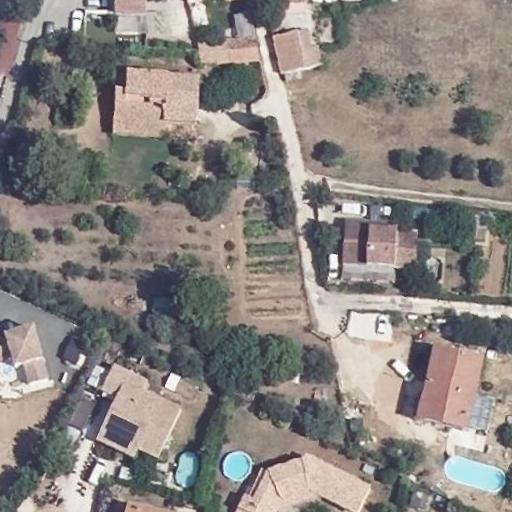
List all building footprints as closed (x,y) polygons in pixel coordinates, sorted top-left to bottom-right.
[(145,16),(144,0),(84,0),(84,13),(101,14),(116,15),(145,16)] [(279,15),(303,14),(303,4),(279,4),(279,15)] [(100,29),(101,14),(84,13),(82,36),(89,36),(90,29),(100,29)] [(18,20),(0,15),(0,73),(5,75),(18,20)] [(116,15),(115,32),(145,33),(145,16),(116,15)] [(249,15),(235,18),(240,38),(253,36),(249,15)] [(310,49),(306,31),(271,39),(279,74),(320,66),(316,48),(310,49)] [(253,36),(240,38),(221,42),(223,50),(228,50),(256,47),(253,36)] [(199,52),(223,50),(221,42),(196,46),(197,52),(198,52),(199,52)] [(261,62),(258,47),(256,47),(228,50),(223,50),(199,52),(199,64),(261,62)] [(127,75),(117,74),(116,90),(126,90),(127,75)] [(127,75),(126,90),(116,90),(114,126),(149,128),(150,121),(165,122),(195,124),(197,79),(127,75)] [(149,128),(114,126),(114,134),(164,137),(165,122),(150,121),(149,128)] [(480,237),(482,217),(464,215),(462,235),(480,237)] [(368,224),(343,222),(341,265),(365,266),(392,268),(412,269),(415,234),(395,233),(395,231),(395,225),(382,224),(382,231),(368,230),(368,224)] [(0,367),(22,360),(35,391),(52,384),(32,333),(0,345),(0,367)] [(417,419),(465,430),(482,362),(434,351),(417,419)] [(15,373),(24,395),(35,391),(22,360),(0,367),(0,389),(1,389),(4,376),(15,373)] [(101,391),(116,399),(96,441),(133,459),(137,450),(157,460),(181,410),(143,392),(148,383),(113,366),(101,391)] [(243,480),(252,459),(234,451),(225,471),(243,480)] [(276,511),(277,511),(282,501),(311,493),(321,498),(349,511),(358,511),(370,489),(305,457),(303,461),(268,474),(254,501),(245,497),(237,511),(276,511)] [(282,501),(277,511),(321,498),(311,493),(282,501)]
